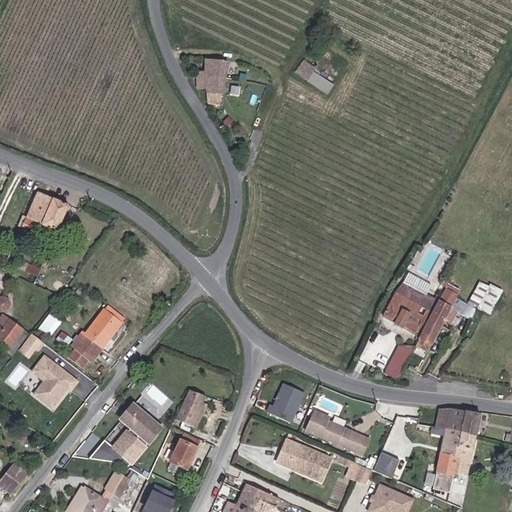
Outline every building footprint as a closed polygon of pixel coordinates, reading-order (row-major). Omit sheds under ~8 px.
[(304,67),(338,89),(353,65),(329,50),(323,59),(313,52),(304,67)] [(220,110),(231,111),(238,67),(216,69),(217,82),(209,82),(210,99),(219,98),(220,110)] [(43,208),(65,217),(75,191),(44,179),(34,204),(25,201),(20,212),(38,220),(43,208)] [(9,295),(10,292),(10,289),(9,285),(5,284),(1,284),(0,285),(0,295),(2,297),(6,296),(9,295)] [(422,327),(429,313),(416,306),(419,299),(415,297),(417,292),(405,286),(391,312),(399,316),(399,318),(410,324),(412,322),(422,327)] [(115,312),(120,305),(103,293),(98,301),(115,312)] [(429,333),(438,338),(457,302),(448,297),(429,333)] [(106,326),(110,320),(115,312),(98,301),(89,315),(106,326)] [(0,332),(13,341),(26,318),(4,303),(0,309),(0,332)] [(53,336),(62,322),(50,313),(40,327),(53,336)] [(82,363),(85,359),(106,326),(89,315),(81,327),(76,324),(67,337),(78,345),(71,356),(82,363)] [(106,326),(110,329),(114,323),(110,320),(106,326)] [(31,328),(18,345),(26,352),(35,341),(37,342),(41,336),(31,328)] [(426,340),(435,345),(438,338),(429,333),(426,340)] [(402,380),(413,346),(398,341),(386,374),(402,380)] [(44,350),(32,365),(47,378),(35,393),(45,402),(58,387),(60,388),(65,382),(69,385),(76,376),(44,350)] [(292,423),(305,391),(281,381),(268,413),(292,423)] [(47,404),(60,388),(58,387),(45,402),(47,404)] [(203,395),(187,388),(173,417),(189,425),(200,402),(203,395)] [(89,442),(83,450),(116,457),(120,460),(153,419),(125,397),(114,411),(123,419),(107,440),(100,435),(93,445),(89,442)] [(324,405),(308,398),(300,419),(357,442),(364,426),(345,419),(344,422),(339,420),(340,417),(325,410),(324,413),(322,412),(324,405)] [(200,402),(189,425),(194,426),(204,404),(200,402)] [(452,424),(453,403),(426,402),(417,402),(416,421),(435,423),(452,424)] [(452,424),(465,425),(467,403),(453,403),(452,424)] [(163,458),(182,466),(198,430),(179,422),(163,458)] [(463,465),(465,425),(452,424),(435,423),(431,465),(433,465),(432,485),(450,486),(451,464),(463,465)] [(97,432),(89,442),(93,445),(100,435),(97,432)] [(308,471),(314,457),(323,461),(327,451),(282,433),(272,457),(308,471)] [(367,458),(369,459),(374,446),(369,445),(364,457),(367,458)] [(391,478),(400,459),(381,450),(373,469),(391,478)] [(350,469),(360,474),(367,458),(364,457),(356,454),(350,469)] [(318,475),(323,461),(314,457),(308,471),(318,475)] [(4,470),(11,476),(18,465),(12,460),(4,470)] [(10,484),(15,487),(26,472),(18,465),(11,476),(4,470),(0,475),(0,486),(5,491),(10,484)] [(103,484),(117,491),(126,474),(112,466),(103,484)] [(152,511),(159,511),(172,486),(152,477),(139,506),(152,511)] [(82,511),(89,501),(96,504),(103,493),(81,480),(64,507),(73,511),(82,511)] [(271,511),(277,498),(243,483),(234,506),(220,501),(215,511),(271,511)] [(406,511),(413,497),(379,483),(367,510),(371,511),(385,511),(387,508),(395,511),(397,511),(406,511)] [(5,491),(9,495),(15,487),(10,484),(5,491)]
